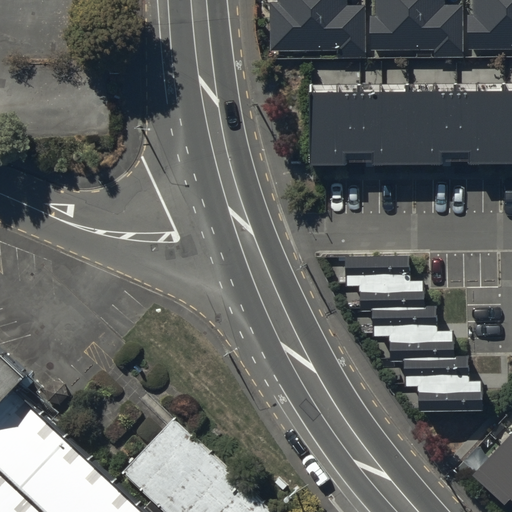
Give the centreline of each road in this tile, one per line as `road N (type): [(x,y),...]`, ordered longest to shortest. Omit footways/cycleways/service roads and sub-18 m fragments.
road 1 (secondary): [(242,229),(273,307),(312,373),(413,511)]
road 2 (unclassified): [(0,195),(111,236),(242,229)]
road 3 (secondary): [(198,0),(207,87),(242,229)]
